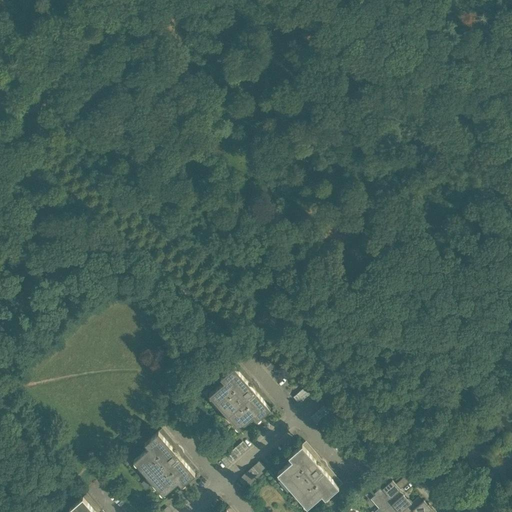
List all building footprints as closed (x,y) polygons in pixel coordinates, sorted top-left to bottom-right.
[(258,419),(274,405),(237,362),(218,379),(222,383),(210,394),(239,428),(254,415),(258,419)] [(182,485),(190,478),(199,470),(162,428),(143,445),(146,449),(134,459),(164,493),(179,481),(182,485)] [(326,498),(342,483),(306,441),(289,455),(293,459),(278,472),(308,506),(320,496),(323,500),(326,498)] [(146,479),(141,482),(147,489),(151,485),(146,479)] [(389,500),(401,489),(392,479),(381,490),(380,489),(374,493),(375,494),(371,498),(382,511),(383,511),(393,504),(389,500)] [(410,501),(404,494),(405,493),(401,489),(389,500),(393,504),(383,511),(410,511),(413,510),(409,505),(412,502),(411,500),(410,501)] [(102,511),(87,494),(68,510),(69,511),(102,511)] [(423,501),(419,496),(412,502),(409,505),(413,510),(410,511),(436,511),(432,506),(430,507),(424,500),(423,501)]
